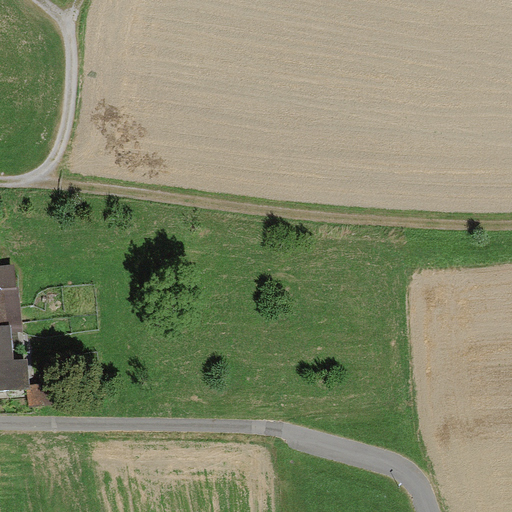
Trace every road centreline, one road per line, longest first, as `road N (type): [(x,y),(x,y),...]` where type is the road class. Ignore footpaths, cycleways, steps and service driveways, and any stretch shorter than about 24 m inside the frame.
road 1 (residential): [(427,511),(413,477),(399,467),(282,430),(0,421)]
road 2 (track): [(0,178),(19,180),(45,168),(58,152),(72,93),(69,25),(40,0)]
